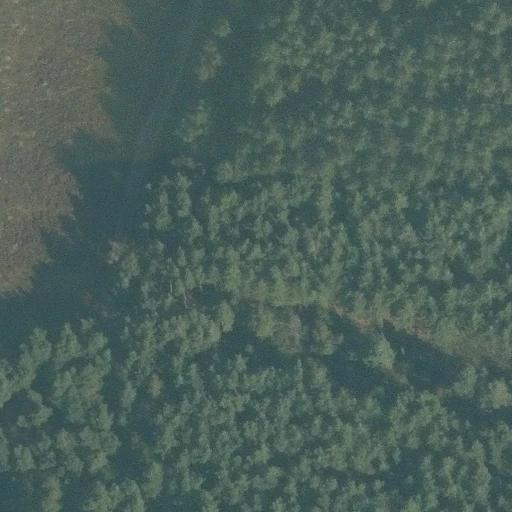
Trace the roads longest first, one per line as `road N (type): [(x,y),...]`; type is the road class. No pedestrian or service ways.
road 1 (track): [(511,430),(105,324)]
road 2 (track): [(105,324),(190,0)]
road 3 (track): [(105,324),(143,511)]
